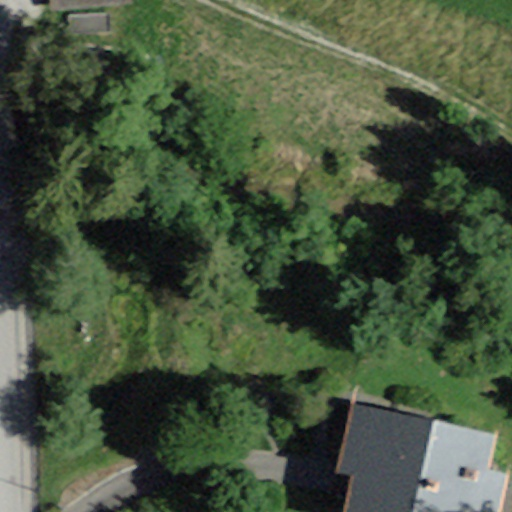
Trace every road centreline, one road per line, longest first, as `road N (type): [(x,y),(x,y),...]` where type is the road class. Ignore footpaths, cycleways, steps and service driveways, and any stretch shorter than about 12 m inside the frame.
road 1 (track): [(511,116),(237,0)]
road 2 (unclassified): [(8,511),(0,256)]
